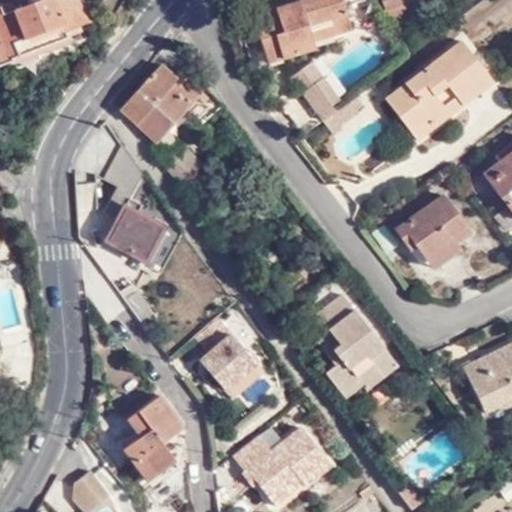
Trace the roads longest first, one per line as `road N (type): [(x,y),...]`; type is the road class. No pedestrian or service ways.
road 1 (unknown): [(86,103),(405,511)]
road 2 (residential): [(174,2),(407,316),(439,324),(511,294)]
road 3 (tertiary): [(5,511),(41,457),(65,397),(56,173)]
road 4 (tertiary): [(56,173),(86,103),(174,2)]
